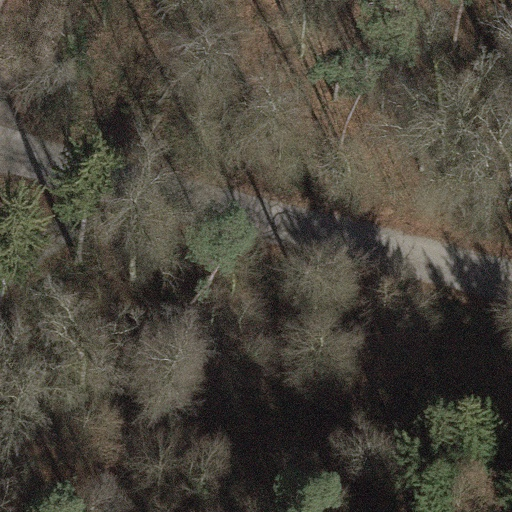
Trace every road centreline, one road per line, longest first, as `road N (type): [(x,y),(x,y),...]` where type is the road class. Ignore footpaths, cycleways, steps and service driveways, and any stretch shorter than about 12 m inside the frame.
road 1 (unclassified): [(0,148),(511,277)]
road 2 (track): [(0,270),(144,184)]
